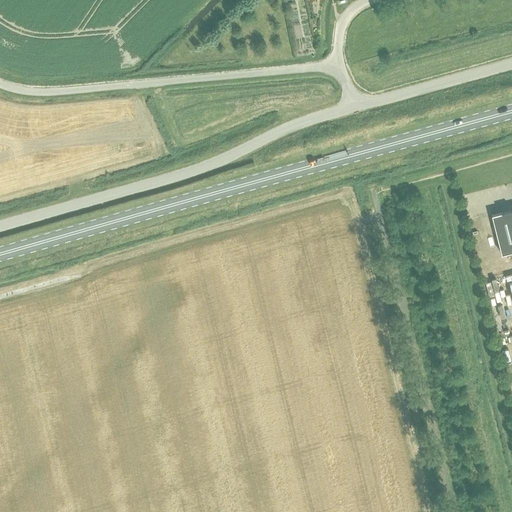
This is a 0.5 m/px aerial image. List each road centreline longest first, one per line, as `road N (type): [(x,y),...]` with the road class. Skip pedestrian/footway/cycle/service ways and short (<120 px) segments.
road 1 (primary): [(0,254),(511,111)]
road 2 (unclassified): [(0,226),(193,171),(287,126),(351,107)]
road 3 (unclassified): [(339,65),(55,91),(0,84)]
road 4 (residential): [(351,107),(511,63)]
